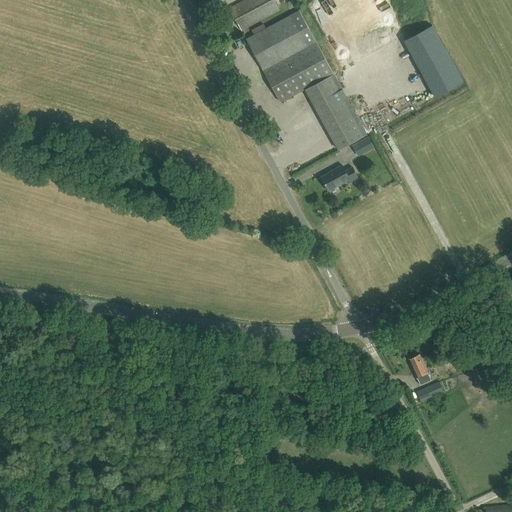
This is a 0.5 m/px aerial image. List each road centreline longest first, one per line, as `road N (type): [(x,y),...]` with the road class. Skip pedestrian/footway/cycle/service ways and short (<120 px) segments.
road 1 (unclassified): [(358,327),(184,0)]
road 2 (secondary): [(358,327),(268,334),(0,294)]
road 3 (unclassified): [(370,347),(459,511)]
road 4 (secondary): [(358,327),(446,294),(511,257)]
